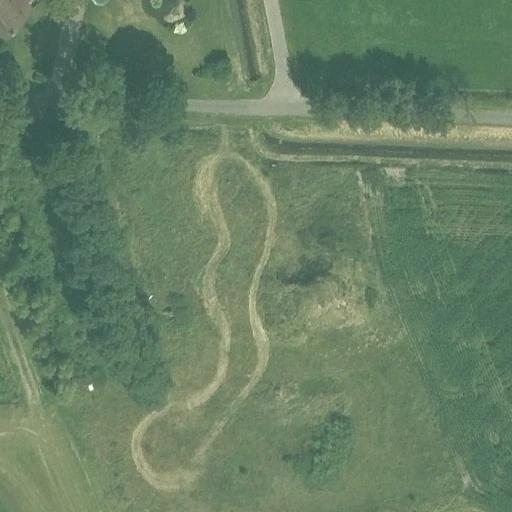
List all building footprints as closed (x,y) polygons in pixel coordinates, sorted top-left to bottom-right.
[(0,0),(0,29),(3,33),(25,13),(24,12),(31,6),(25,0),(0,0)] [(465,485),(414,345),(364,363),(415,503),(465,485)] [(387,511),(340,382),(255,413),(276,471),(286,467),(302,511),(387,511)] [(168,411),(110,434),(121,462),(179,439),(168,411)] [(234,430),(186,448),(210,511),(249,511),(265,506),(261,495),(239,503),(233,487),(253,480),(234,430)]
